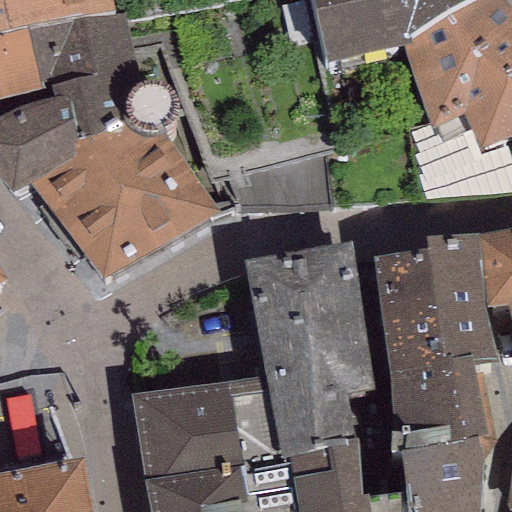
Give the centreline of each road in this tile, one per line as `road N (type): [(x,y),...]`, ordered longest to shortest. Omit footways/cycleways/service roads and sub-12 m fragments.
road 1 (residential): [(511,212),(474,225),(300,238),(61,324)]
road 2 (residential): [(104,511),(61,324)]
